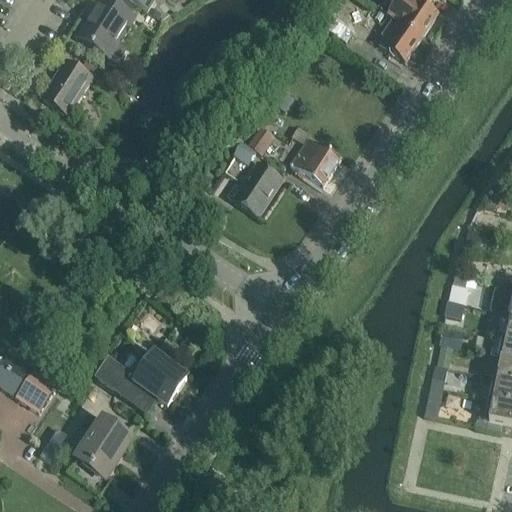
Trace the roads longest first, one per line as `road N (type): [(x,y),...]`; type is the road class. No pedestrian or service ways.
road 1 (tertiary): [(279,304),(483,0)]
road 2 (residential): [(279,304),(0,123)]
road 3 (tertiary): [(148,511),(279,304)]
